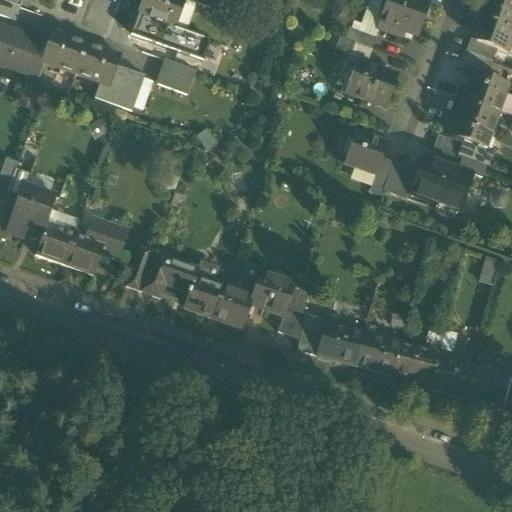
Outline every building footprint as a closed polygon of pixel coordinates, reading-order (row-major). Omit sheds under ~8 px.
[(0,0),(0,2),(19,9),(22,0),(0,0)] [(184,1),(182,0),(143,0),(138,16),(174,29),(184,1)] [(224,0),(199,0),(198,4),(220,12),(224,0)] [(430,9),(405,0),(388,0),(378,31),(404,41),(405,36),(418,41),(430,9)] [(511,0),(484,0),(482,6),(511,17),(511,0)] [(0,2),(0,17),(15,22),(19,9),(0,2)] [(511,17),(482,6),(473,31),(477,32),(473,43),(496,51),(507,55),(511,41),(511,17)] [(210,42),(174,29),(138,16),(130,36),(202,62),(210,42)] [(40,43),(0,28),(0,65),(36,79),(39,70),(32,67),(40,43)] [(377,41),(350,31),(346,42),(354,45),(373,52),(377,41)] [(86,46),(52,34),(41,65),(75,77),(86,46)] [(473,43),(472,42),(468,55),(491,63),(496,51),(473,43)] [(373,52),(354,45),(349,56),(369,63),(373,52)] [(86,46),(75,77),(100,85),(109,89),(116,70),(120,58),(86,46)] [(491,63),(468,55),(463,67),(474,71),(473,75),(485,79),(491,63)] [(196,73),(166,62),(157,87),(187,98),(196,73)] [(397,79),(358,65),(345,98),(384,112),(397,79)] [(145,78),(124,70),(124,73),(116,70),(109,89),(100,85),(94,101),(132,114),(145,78)] [(485,79),(473,75),(462,107),(496,119),(501,103),(496,102),(502,85),(485,79)] [(496,119),(462,107),(450,139),(463,143),(479,149),(484,134),(490,136),(496,119)] [(385,146),(354,134),(343,165),(354,169),(374,176),(375,176),(379,164),(385,146)] [(457,159),(463,143),(439,135),(434,150),(457,159)] [(457,171),(422,159),(416,177),(409,197),(411,197),(459,214),(472,178),(472,177),(457,171)] [(485,168),(461,160),(457,171),(472,177),(472,178),(480,181),(485,168)] [(390,168),(379,164),(375,176),(374,176),(370,188),(368,194),(380,198),(382,192),(390,168)] [(416,177),(390,168),(382,192),(409,201),(411,197),(409,197),(416,177)] [(374,176),(354,169),(350,182),(370,188),(374,176)] [(55,199),(24,187),(20,199),(7,235),(21,240),(25,229),(32,227),(44,231),(45,227),(55,199)] [(6,194),(0,212),(0,241),(4,243),(7,235),(20,199),(6,194)] [(116,261),(125,233),(91,221),(86,237),(88,237),(86,241),(103,248),(100,256),(116,261)] [(64,234),(45,227),(44,231),(35,257),(64,268),(76,233),(66,229),(64,234)] [(86,237),(76,233),(64,268),(92,278),(100,256),(103,248),(86,241),(88,237),(86,237)] [(125,289),(138,294),(152,254),(139,249),(125,289)] [(152,254),(138,294),(159,302),(165,288),(188,297),(198,271),(152,254)] [(490,286),(497,264),(485,260),(477,282),(490,286)] [(259,277),(256,286),(238,280),(234,290),(235,290),(234,294),(251,300),(250,303),(263,308),(262,312),(283,319),(285,314),(284,313),(292,289),(259,277)] [(212,286),(195,280),(184,310),(212,320),(225,286),(214,282),(212,286)] [(234,290),(225,286),(212,320),(241,331),(250,303),(251,300),(234,294),(235,290),(234,290)] [(307,294),(292,289),(284,313),(285,314),(302,320),(307,294)] [(302,320),(285,314),(283,319),(277,334),(299,342),(303,320),(302,320)] [(326,323),(303,318),(299,342),(297,352),(317,358),(326,323)] [(363,335),(336,328),(338,322),(327,319),(326,323),(317,358),(354,368),(363,335)] [(400,345),(374,338),(375,332),(365,330),(363,335),(354,368),(392,378),(400,345)] [(427,352),(400,345),(392,378),(429,388),(439,351),(439,349),(428,347),(427,352)] [(474,368),(447,361),(449,354),(439,351),(429,388),(429,390),(466,400),(474,368)] [(501,375),(474,368),(466,400),(504,410),(511,378),(511,370),(503,368),(501,375)]
